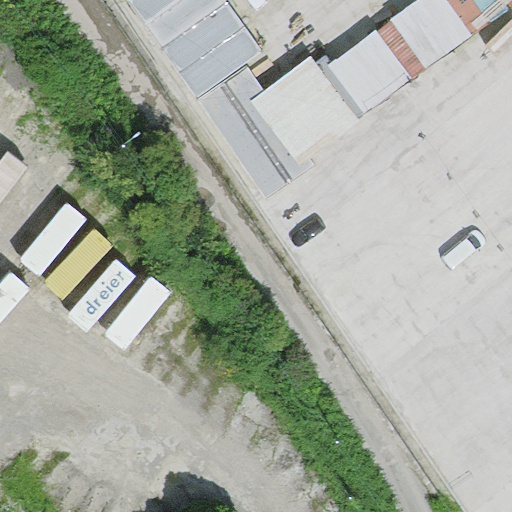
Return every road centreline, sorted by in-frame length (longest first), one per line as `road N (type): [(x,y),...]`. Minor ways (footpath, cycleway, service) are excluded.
road 1 (unclassified): [(419,511),(383,439),(64,0)]
road 2 (unknown): [(250,511),(106,423),(7,380)]
